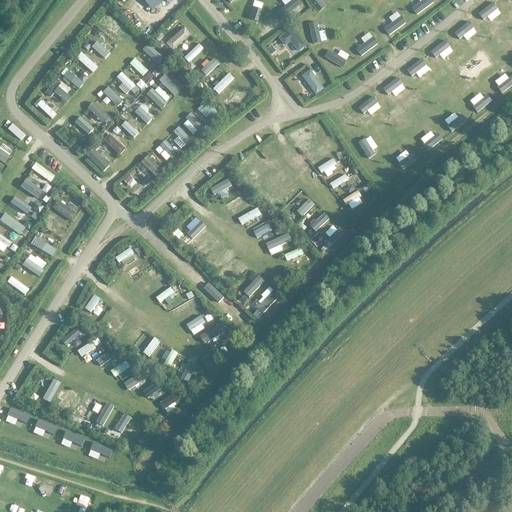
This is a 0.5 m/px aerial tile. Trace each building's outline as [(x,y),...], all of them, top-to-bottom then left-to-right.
[(142,0),(154,13),(170,0),(142,0)] [(234,9),(244,2),(242,0),(230,0),(228,2),(234,9)] [(318,0),(311,5),(321,19),(328,14),(318,0)] [(425,3),(413,16),(420,23),(432,10),(425,3)] [(495,5),(479,16),(483,22),(499,11),(495,5)] [(294,7),(279,17),(284,25),(299,14),(294,7)] [(252,25),(262,28),(265,16),(255,13),(252,25)] [(472,17),(467,21),(478,36),(483,33),(472,17)] [(385,36),(392,44),(404,32),(397,24),(385,36)] [(469,24),(455,34),(459,41),(473,30),(469,24)] [(184,27),(165,44),(172,52),(191,35),(184,27)] [(308,48),(295,29),(281,39),(287,48),(293,43),(300,53),(308,48)] [(322,30),(311,30),(313,48),(323,47),(322,30)] [(497,35),(493,39),(504,55),(509,52),(497,35)] [(91,47),(105,60),(109,55),(95,42),(91,47)] [(446,42),(431,54),(435,60),(451,49),(446,42)] [(183,59),(188,65),(203,51),(198,45),(183,59)] [(141,52),(155,64),(160,59),(146,47),(141,52)] [(482,49),(476,52),(485,68),(490,64),(482,49)] [(437,63),(442,69),(456,58),(451,52),(437,63)] [(77,60),(93,74),(97,69),(81,55),(77,60)] [(326,63),(336,74),(343,67),(332,57),(326,63)] [(128,65),(142,78),(148,71),(135,59),(128,65)] [(200,72),(205,78),(218,66),(213,60),(200,72)] [(422,60),(406,71),(411,78),(427,67),(422,60)] [(450,74),(454,80),(468,70),(464,65),(450,74)] [(310,70),(302,76),(316,96),(324,90),(315,77),(310,70)] [(64,77),(79,91),(83,86),(68,72),(64,77)] [(115,79),(129,92),(135,86),(121,73),(115,79)] [(213,91),(217,96),(233,81),(229,76),(213,91)] [(174,97),(179,92),(166,77),(160,82),(174,97)] [(511,78),(497,89),(501,95),(511,87),(511,78)] [(398,79),(382,90),(388,98),(403,87),(398,79)] [(477,79),(464,90),(470,96),(482,86),(477,79)] [(101,94),(116,108),(123,101),(108,87),(101,94)] [(54,92),(67,104),(71,100),(58,88),(54,92)] [(160,112),(167,105),(153,91),(147,97),(160,112)] [(445,96),(431,106),(435,111),(449,101),(445,96)] [(229,108),(234,115),(250,103),(246,97),(229,108)] [(487,97),(472,107),(477,114),(492,103),(487,97)] [(373,98),(358,108),(363,115),(378,105),(373,98)] [(37,107),(51,120),(55,115),(41,102),(37,107)] [(86,110),(102,124),(108,116),(93,102),(86,110)] [(197,110),(206,120),(210,116),(202,106),(197,110)] [(474,124),(481,119),(470,106),(464,111),(474,124)] [(147,125),(152,119),(142,108),(136,113),(147,125)] [(185,119),(198,133),(204,128),(191,113),(185,119)] [(392,119),(404,133),(412,126),(399,113),(392,119)] [(463,116),(447,127),(451,133),(467,122),(463,116)] [(352,118),(347,122),(356,135),(361,132),(352,118)] [(76,124),(88,136),(93,130),(81,119),(76,124)] [(133,139),(138,135),(127,123),(122,127),(133,139)] [(172,133),(185,147),(191,141),(178,127),(172,133)] [(299,148),(317,138),(313,131),(295,142),(299,148)] [(383,131),(367,139),(370,145),(386,137),(383,131)] [(438,135),(423,146),(427,152),(442,142),(438,135)] [(119,157),(125,152),(110,136),(105,141),(119,157)] [(158,146),(171,160),(177,154),(165,141),(158,146)] [(358,145),(368,161),(375,157),(365,141),(358,145)] [(325,146),(307,158),(310,164),(329,152),(325,146)] [(0,160),(4,164),(10,155),(0,147),(0,160)] [(103,173),(108,169),(94,153),(88,158),(103,173)] [(412,155),(398,165),(402,171),(417,161),(412,155)] [(142,164),(158,182),(164,176),(148,159),(142,164)] [(334,161),(319,170),(321,174),(337,166),(334,161)] [(33,170),(52,183),(56,177),(37,164),(33,170)] [(266,166),(251,180),(256,185),(271,171),(266,166)] [(346,177),(331,185),(335,191),(349,182),(346,177)] [(227,180),(209,190),(214,197),(231,188),(227,180)] [(21,188),(36,199),(41,192),(26,181),(21,188)] [(114,195),(118,185),(115,183),(110,193),(114,195)] [(358,193),(343,202),(346,207),(361,198),(358,193)] [(24,194),(20,201),(29,207),(33,200),(24,194)] [(57,200),(53,207),(73,221),(78,214),(57,200)] [(231,217),(245,207),(240,201),(227,211),(231,217)] [(310,201),(296,212),(301,218),(314,207),(310,201)] [(32,219),(34,214),(17,205),(14,210),(32,219)] [(258,210),(238,221),(241,227),(262,216),(258,210)] [(0,219),(0,221),(18,234),(23,227),(4,214),(0,219)] [(324,215),(310,228),(314,233),(329,221),(324,215)] [(184,237),(189,243),(205,228),(199,222),(184,237)] [(269,225),(253,233),(257,240),(272,231),(269,225)] [(65,245),(69,239),(56,231),(52,237),(65,245)] [(341,231),(326,243),(330,248),(345,236),(341,231)] [(0,244),(6,249),(10,243),(0,235),(0,244)] [(289,235),(266,245),(269,253),(292,242),(289,235)] [(36,236),(31,243),(49,256),(54,249),(36,236)] [(130,247),(115,257),(120,263),(134,254),(130,247)] [(300,249),(284,256),(287,263),(303,255),(300,249)] [(22,263),(38,275),(43,269),(27,257),(22,263)] [(134,283),(151,277),(148,268),(131,274),(134,283)] [(7,281),(24,295),(29,289),(12,275),(7,281)] [(242,293),(248,298),(261,282),(255,277),(242,293)] [(148,298),(166,290),(162,280),(144,288),(148,298)] [(171,288),(156,297),(160,303),(175,294),(171,288)] [(257,309),(265,316),(279,300),(272,293),(257,309)] [(100,299),(94,295),(84,309),(90,313),(100,299)] [(191,307),(175,315),(178,322),(195,314),(191,307)] [(202,314),(187,325),(190,330),(206,320),(202,314)] [(119,344),(131,325),(125,321),(113,340),(119,344)] [(221,326),(200,337),(204,344),(225,333),(221,326)] [(62,338),(67,345),(81,335),(76,328),(62,338)] [(141,353),(148,357),(158,342),(152,338),(141,353)] [(95,340),(77,351),(80,357),(98,346),(95,340)] [(163,364),(168,367),(176,352),(171,349),(163,364)] [(112,350),(97,360),(102,367),(116,357),(112,350)] [(127,360),(111,371),(115,376),(131,366),(127,360)] [(191,361),(179,376),(184,381),(196,365),(191,361)] [(146,371),(125,384),(129,390),(150,377),(146,371)] [(53,379),(42,399),(49,403),(60,383),(53,379)] [(162,382),(145,394),(149,399),(166,387),(162,382)] [(76,393),(70,389),(60,407),(66,411),(76,393)] [(179,392),(160,403),(164,410),(183,399),(179,392)] [(96,400),(88,395),(76,416),(84,420),(96,400)] [(107,402),(94,424),(102,428),(114,406),(107,402)] [(30,416),(9,408),(6,416),(26,425),(30,416)] [(56,427),(37,419),(34,426),(53,434),(56,427)] [(116,438),(121,442),(133,426),(127,422),(116,438)] [(85,439),(64,431),(61,437),(82,446),(85,439)] [(113,450),(93,441),(89,450),(110,458),(113,450)]
